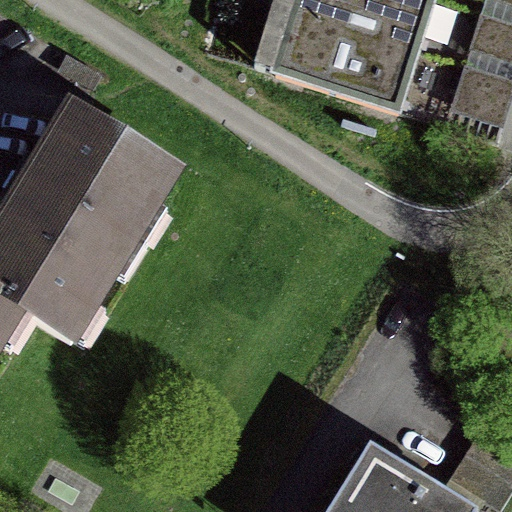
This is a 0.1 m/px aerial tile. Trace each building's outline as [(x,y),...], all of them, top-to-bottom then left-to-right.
[(304,0),(280,79),(399,116),(410,83),(426,30),(435,0),(304,0)] [(511,64),(511,0),(488,0),(475,55),(511,64)] [(184,173),(70,109),(0,231),(0,296),(27,311),(87,345),(184,173)] [(0,358),(27,311),(0,296),(0,358)] [(511,490),(511,453),(477,434),(451,481),(502,509),(511,490)] [(452,511),(395,477),(377,505),(349,487),(333,511),(452,511)]
